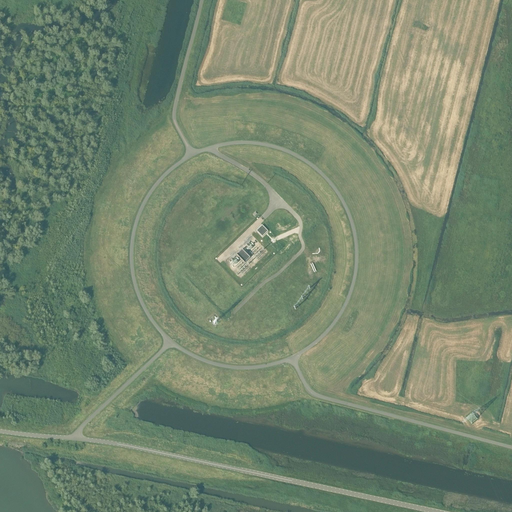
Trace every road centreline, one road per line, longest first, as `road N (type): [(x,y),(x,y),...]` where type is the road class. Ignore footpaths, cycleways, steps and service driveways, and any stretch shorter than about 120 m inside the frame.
road 1 (unclassified): [(74,438),(441,511)]
road 2 (unclassified): [(293,358),(351,292),(360,258),(351,209),(335,181),(279,146),(234,139),(191,152)]
road 3 (unclassified): [(293,358),(314,395),(511,447)]
road 4 (unclassified): [(191,152),(145,197),(132,231),(135,285),(170,343)]
road 5 (unclassified): [(191,152),(173,112),(201,0)]
road 6 (unclassified): [(74,438),(170,343)]
road 7 (unclassified): [(170,343),(226,366),(293,358)]
